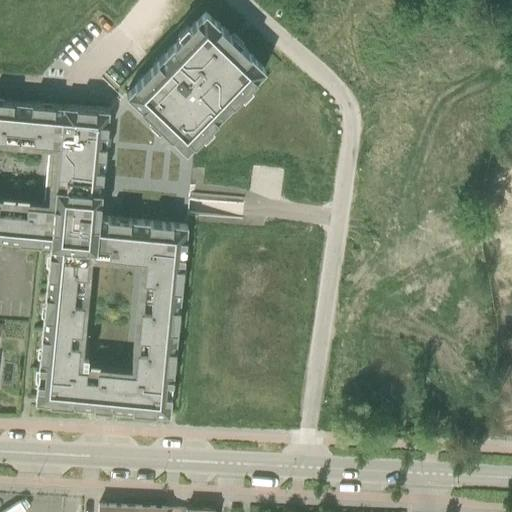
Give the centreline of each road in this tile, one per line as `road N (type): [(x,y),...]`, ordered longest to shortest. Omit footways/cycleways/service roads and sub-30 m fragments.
road 1 (tertiary): [(299,468),(0,452)]
road 2 (residential): [(238,0),(348,109),(338,219)]
road 3 (residential): [(338,219),(299,468)]
road 4 (residential): [(0,82),(72,89),(150,0)]
road 5 (residential): [(338,219),(186,204)]
road 6 (tertiary): [(428,475),(299,468)]
